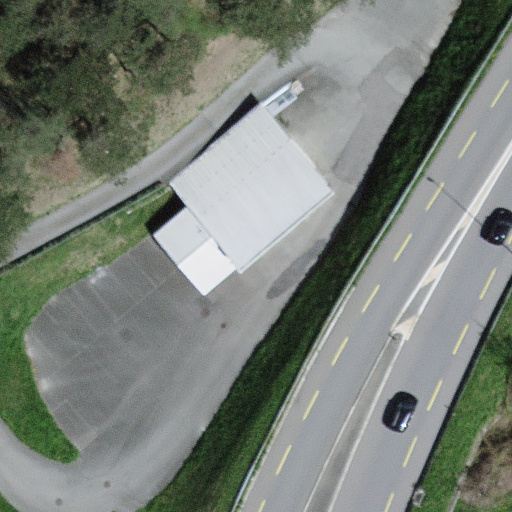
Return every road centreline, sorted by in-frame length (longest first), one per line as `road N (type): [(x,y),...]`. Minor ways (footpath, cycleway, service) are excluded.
road 1 (primary): [(500,174),(324,428),(283,511)]
road 2 (primary): [(357,511),(500,174)]
